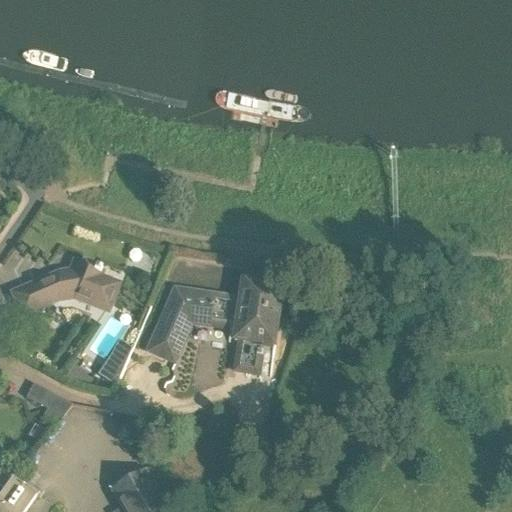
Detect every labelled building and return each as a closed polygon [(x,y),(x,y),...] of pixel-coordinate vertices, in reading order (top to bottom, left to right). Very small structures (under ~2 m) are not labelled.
[(313,144),(320,108),(212,87),(203,129),(214,131),(247,137),(260,138),(263,139),(285,141),(297,142),(313,144)] [(105,272),(102,271),(76,261),(70,277),(61,278),(60,274),(13,295),(22,314),(24,319),(59,304),(72,302),(110,317),(113,308),(122,284),(103,277),(105,272)] [(150,353),(176,365),(185,346),(181,344),(192,319),(232,325),(230,341),(240,343),(236,373),(260,376),(265,346),(276,348),(283,300),(285,285),(243,278),(239,301),(214,297),(178,292),(150,353)] [(0,348),(11,329),(0,322),(0,348)] [(124,372),(108,362),(98,376),(116,389),(124,372)] [(73,407),(68,404),(34,385),(27,399),(48,411),(43,421),(55,429),(72,408),(73,407)] [(118,511),(172,511),(170,509),(177,505),(163,480),(156,484),(148,471),(113,492),(123,510),(118,511)] [(18,489),(23,483),(22,482),(17,489),(0,476),(0,511),(27,511),(40,495),(39,494),(34,501),(18,489)]
